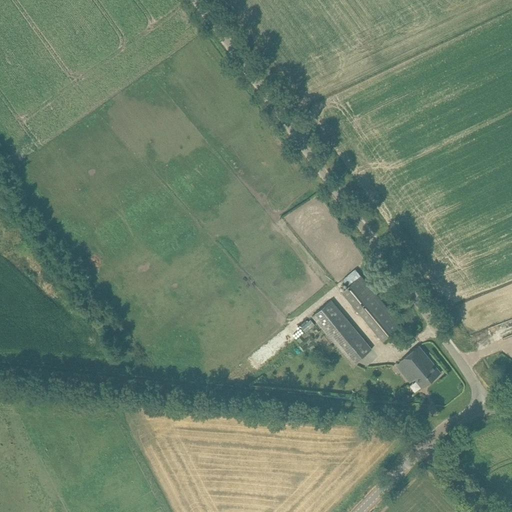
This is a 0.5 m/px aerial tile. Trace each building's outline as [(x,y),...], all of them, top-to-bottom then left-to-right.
[(355,269),(343,279),(348,286),(361,276),(355,269)] [(401,325),(361,276),(348,286),(342,291),(382,340),(401,325)] [(312,316),(353,364),(372,349),(331,300),(312,316)] [(301,327),(306,332),(315,325),(311,320),(301,327)] [(412,376),(422,388),(441,373),(419,346),(400,361),(408,370),(405,372),(410,378),(412,376)]
